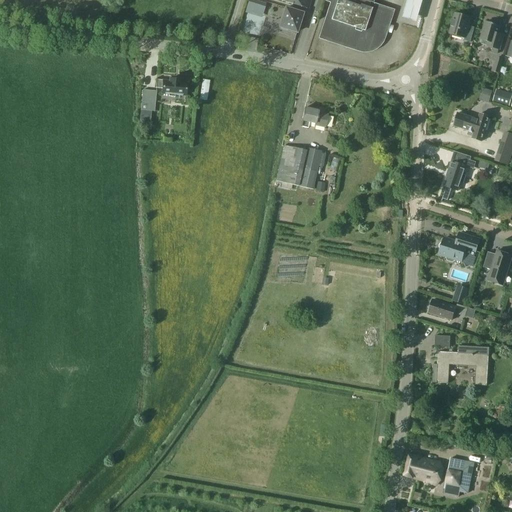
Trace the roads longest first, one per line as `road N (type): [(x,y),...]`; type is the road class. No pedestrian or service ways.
road 1 (residential): [(414,84),(409,312),(388,511)]
road 2 (tertiary): [(414,84),(0,26)]
